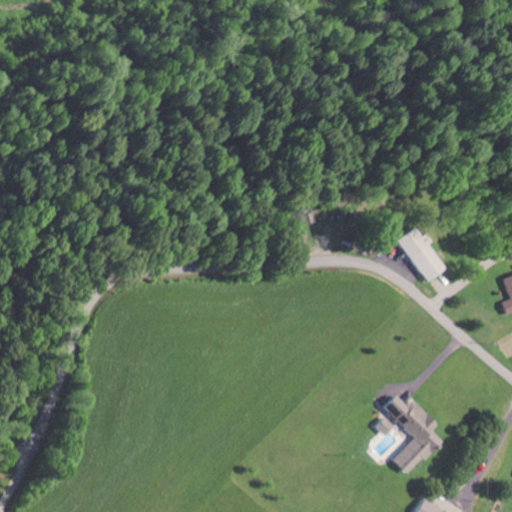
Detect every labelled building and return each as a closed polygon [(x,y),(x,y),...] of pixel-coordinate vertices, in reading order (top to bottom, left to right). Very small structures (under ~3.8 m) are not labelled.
[(422,245),(424,243),(410,224),(390,240),(423,283),(441,269),(422,245)] [(508,299),(499,303),(504,315),(511,312),(511,273),(500,278),(508,299)] [(410,401),(405,406),(393,395),(381,407),(413,437),(390,461),(404,475),(438,440),(429,431),(435,425),(410,401)] [(373,427),(382,437),(393,427),(383,417),(373,427)] [(411,511),(439,511),(419,499),(411,511)]
